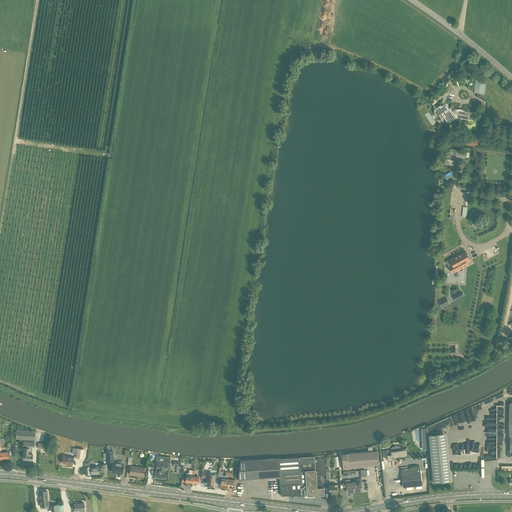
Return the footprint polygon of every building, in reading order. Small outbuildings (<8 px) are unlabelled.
[(489,81),(476,80),(475,88),(489,89),(489,81)] [(443,105),(441,106),(440,104),(434,109),(434,110),(434,112),(435,112),(435,113),(437,116),(441,113),(448,123),(457,117),(472,120),(473,112),(454,109),(454,110),(452,111),(450,107),(449,108),(448,106),(447,105),(446,105),(445,105),(444,105),(443,105)] [(465,138),(464,145),(477,147),(478,139),(465,138)] [(470,260),(465,251),(446,261),(453,273),(468,264),(467,262),(470,260)] [(443,308),(451,304),(446,296),(438,300),(443,308)] [(35,440),(35,431),(16,430),(15,439),(35,440)] [(446,433),(428,434),(433,482),(451,480),(446,433)] [(396,457),(407,455),(406,449),(402,449),(401,447),(399,445),(392,446),(390,448),(390,449),(386,450),(387,460),(392,459),(392,457),(394,457),(394,458),(395,458),(396,458),(396,457)] [(24,460),(32,460),(33,454),(28,454),(29,448),(25,448),(24,460)] [(351,466),(379,465),(378,450),(342,453),(343,469),(352,468),(351,466)] [(280,476),(281,496),(293,495),(297,495),(297,496),(324,494),(323,487),(322,488),(321,475),(326,475),(324,455),(314,456),(279,459),(279,458),(240,460),(238,480),(239,480),(239,478),(246,478),(280,476)] [(72,465),(73,457),(63,456),(62,463),(68,464),(68,465),(72,465)] [(157,471),(165,471),(165,469),(166,469),(167,465),(169,465),(170,457),(158,456),(158,457),(159,457),(158,461),(157,461),(157,471)] [(117,462),(117,463),(113,462),(112,472),(116,472),(116,471),(122,472),(123,464),(123,463),(122,462),(118,462),(117,462)] [(100,466),(92,466),(90,467),(91,474),(100,474),(106,473),(106,464),(100,464),(100,466)] [(143,476),(145,468),(131,466),(130,474),(143,476)] [(402,474),(403,487),(421,485),(419,467),(401,469),(402,474)] [(166,471),(165,471),(157,471),(155,471),(155,478),(165,479),(166,471)] [(218,474),(217,483),(221,483),(220,486),(227,486),(228,481),(228,479),(229,476),(226,475),(222,475),(222,471),(219,471),(218,474)] [(217,483),(218,474),(215,473),(215,474),(208,474),(209,472),(205,472),(202,472),(201,477),(207,478),(207,484),(213,484),(214,481),(217,482),(217,483)] [(354,491),(353,482),(350,482),(350,479),(345,480),(345,484),(346,484),(347,492),(354,491)] [(353,482),(354,491),(362,491),(361,483),(361,482),(361,479),(356,479),(356,481),(353,482)] [(329,492),(337,492),(337,484),(328,485),(329,492)] [(49,506),(48,497),(47,491),(39,492),(40,506),(49,506)] [(81,511),(84,511),(84,502),(75,503),(75,510),(81,510),(81,511)]
